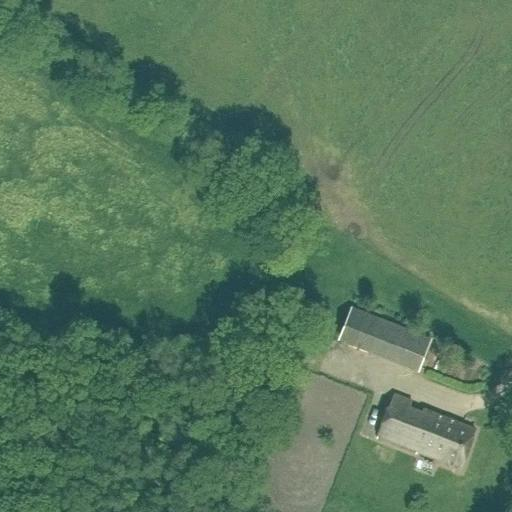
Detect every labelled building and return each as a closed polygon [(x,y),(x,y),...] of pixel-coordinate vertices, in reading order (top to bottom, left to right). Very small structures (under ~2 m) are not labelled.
[(339,340),(416,371),(428,341),(352,310),(339,340)] [(310,373),(300,401),(328,411),(338,384),(310,373)] [(438,463),(460,471),(474,431),(422,410),(421,414),(409,409),(411,402),(393,395),(376,439),(415,454),(418,451),(439,460),(438,463)] [(279,500),(315,511),(322,511),(358,408),(343,403),(337,420),(305,410),(301,423),(293,420),(283,450),(294,454),(279,500)] [(353,481),(405,499),(418,463),(366,444),(353,481)]
